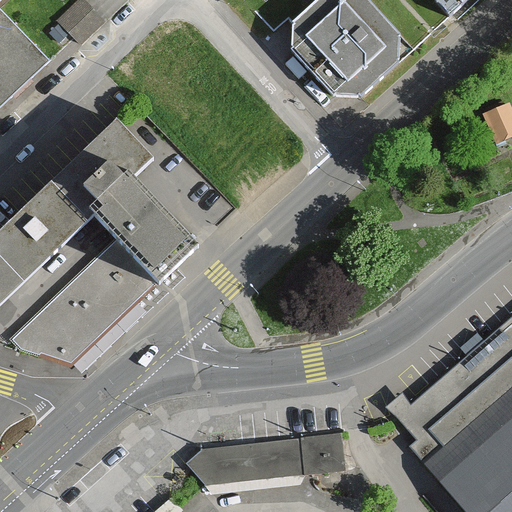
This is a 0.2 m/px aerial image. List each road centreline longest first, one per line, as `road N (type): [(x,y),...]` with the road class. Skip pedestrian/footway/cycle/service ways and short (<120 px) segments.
road 1 (secondary): [(155,343),(511,18)]
road 2 (residential): [(511,231),(404,323),(336,356),(240,368),(207,365),(155,343)]
road 3 (residential): [(0,145),(160,0)]
